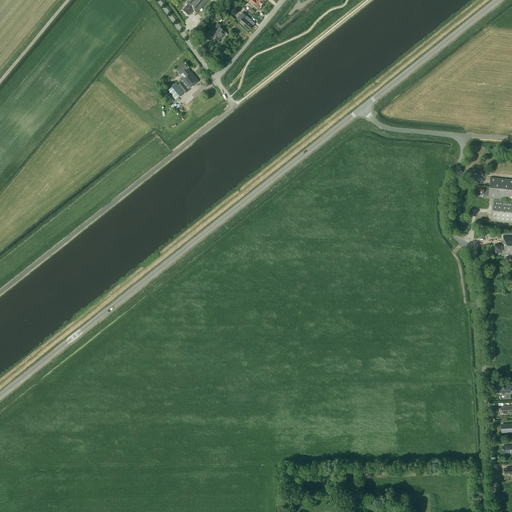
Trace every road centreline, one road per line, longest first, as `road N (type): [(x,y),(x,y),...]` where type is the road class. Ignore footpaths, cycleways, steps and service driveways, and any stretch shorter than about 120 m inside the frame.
road 1 (unclassified): [(490,511),(474,270),(447,219),(462,145),(450,134),(393,130),(362,108)]
road 2 (tertiary): [(0,395),(362,108)]
road 3 (tertiary): [(362,108),(497,0)]
